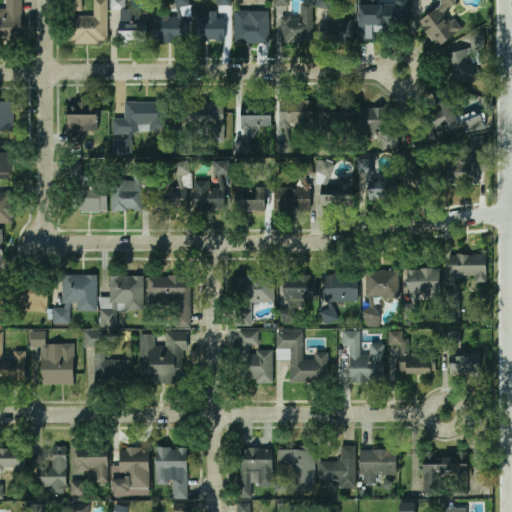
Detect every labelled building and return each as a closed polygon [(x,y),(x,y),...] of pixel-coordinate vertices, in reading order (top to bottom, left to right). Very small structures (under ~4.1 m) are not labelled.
[(0,39),(21,39),(21,0),(5,0),(5,8),(0,8),(0,39)] [(66,0),(67,43),(107,43),(106,0),(93,0),(93,16),(80,16),(80,0),(66,0)] [(146,21),(126,22),(125,0),(110,0),(110,10),(119,10),(120,41),(147,41),(146,21)] [(152,12),(152,42),(188,42),(187,0),(173,0),(173,12),(152,12)] [(318,0),(316,7),(328,11),(331,0),(318,0)] [(435,48),(461,32),(446,10),(459,1),(458,0),(441,0),(444,4),(418,21),(435,48)] [(408,1),(395,1),(395,5),(359,5),(359,40),(373,40),(373,27),(408,27),(408,1)] [(312,3),(300,3),(299,16),(280,15),(280,41),(312,42),(312,3)] [(216,42),(216,7),(194,7),(194,42),(216,42)] [(235,43),(268,42),(268,18),(250,19),(250,10),(234,11),(235,43)] [(338,26),(345,38),(355,32),(347,20),(338,26)] [(450,86),(481,79),(472,38),(468,39),(470,48),(443,54),(450,86)] [(310,100),(279,100),(279,128),(310,128),(310,100)] [(0,132),(12,132),(12,101),(0,101),(0,132)] [(137,135),(138,124),(149,124),(149,133),(164,133),(164,102),(124,102),(124,118),(112,118),(112,134),(137,135)] [(223,143),(223,102),(193,102),(193,143),(223,143)] [(459,122),(452,102),(427,111),(436,134),(462,125),(465,134),(486,127),(481,114),(459,122)] [(239,128),(272,128),(272,103),(239,103),(239,128)] [(68,146),(83,146),(83,130),(98,130),(98,105),(68,104),(68,146)] [(394,108),(357,108),(357,107),(324,107),(324,134),(356,133),(357,138),(378,138),(378,149),(394,149),(394,108)] [(466,137),(467,158),(448,160),(450,186),(482,184),(479,153),(486,153),(485,135),(466,137)] [(130,141),(113,141),(113,155),(130,155),(130,141)] [(0,179),(11,179),(11,147),(0,147),(0,179)] [(330,181),(331,161),(316,160),(316,181),(330,181)] [(370,160),(357,160),(357,174),(370,174),(370,160)] [(82,174),(83,163),(73,162),(72,174),(82,174)] [(189,210),(188,162),(176,163),(176,186),(154,186),(155,211),(189,210)] [(228,162),(214,162),(214,174),(228,174),(228,162)] [(426,188),(426,168),(407,168),(408,188),(426,188)] [(143,208),(141,179),(116,181),(117,210),(143,208)] [(195,211),(220,211),(220,189),(209,189),(209,181),(195,181),(195,211)] [(372,197),(394,195),(393,182),(371,184),(372,197)] [(347,184),(321,184),(321,207),(347,207),(347,184)] [(77,187),(77,213),(105,213),(105,187),(77,187)] [(277,211),(311,211),(311,187),(277,187),(277,211)] [(267,211),(267,188),(234,189),(235,212),(267,211)] [(0,193),(0,223),(12,223),(12,193),(0,193)] [(487,280),(487,254),(450,254),(450,280),(487,280)] [(440,297),(440,269),(407,269),(407,297),(440,297)] [(398,271),(365,271),(365,298),(398,298),(398,271)] [(239,274),(239,303),(273,303),(273,274),(239,274)] [(95,275),(62,276),(62,308),(54,308),(54,323),(69,323),(69,310),(96,310),(95,275)] [(283,301),(318,301),(318,275),(283,275),(283,301)] [(142,276),(109,276),(109,297),(99,297),(99,326),(116,326),(116,311),(142,311),(142,276)] [(146,276),(146,305),(172,305),(172,328),(190,328),(191,276),(146,276)] [(325,302),(358,302),(358,277),(325,277),(325,302)] [(46,312),(47,282),(9,281),(9,312),(46,312)] [(460,295),(447,294),(447,321),(459,321),(460,295)] [(412,317),(412,303),(403,304),(404,317),(412,317)] [(340,320),(334,307),(321,312),(326,326),(340,320)] [(94,347),(94,383),(128,383),(128,359),(105,359),(105,331),(84,331),(84,347),(94,347)] [(238,331),(237,382),(270,383),(271,350),(258,349),(258,331),(238,331)] [(384,381),(384,345),(369,345),(369,355),(360,355),(360,331),(343,331),(343,346),(350,346),(350,381),(384,381)] [(440,345),(461,345),(461,331),(440,331),(440,345)] [(46,332),(29,332),(29,346),(46,346),(46,332)] [(139,334),(140,383),(185,383),(185,332),(164,333),(164,345),(155,346),(155,334),(139,334)] [(275,332),(275,360),(290,360),(290,381),(328,381),(328,352),(314,353),(314,359),(302,359),(302,332),(275,332)] [(401,332),(389,332),(389,344),(400,344),(400,375),(437,374),(436,353),(409,354),(409,341),(401,341),(401,332)] [(58,344),(58,352),(42,352),(42,384),(75,384),(74,344),(58,344)] [(0,360),(0,381),(26,381),(25,349),(13,350),(13,360),(0,360)] [(479,357),(451,357),(451,375),(479,375),(479,357)] [(36,488),(49,488),(49,494),(66,494),(66,446),(52,445),(51,467),(36,467),(36,488)] [(107,446),(77,446),(77,469),(95,469),(95,483),(107,483),(107,446)] [(317,481),(339,481),(339,488),(354,488),(353,446),(338,446),(339,461),(317,461),(317,481)] [(172,498),(187,498),(187,447),(155,447),(155,485),(172,485),(172,498)] [(0,448),(0,468),(12,468),(13,473),(25,472),(25,448),(0,448)] [(119,474),(150,474),(150,448),(119,448),(119,474)] [(272,487),(272,448),(237,448),(237,499),(254,499),(254,487),(272,487)] [(313,490),(313,449),(277,449),(277,467),(291,467),(291,490),(313,490)] [(388,450),(360,450),(360,485),(378,485),(378,474),(388,474),(388,450)] [(467,451),(424,451),(424,496),(444,496),(444,481),(453,481),(453,493),(468,493),(467,451)] [(84,495),(84,481),(71,481),(71,495),(84,495)] [(250,503),(237,503),(237,511),(250,511),(250,503)] [(414,511),(420,511),(420,503),(400,503),(400,511),(414,511)]
